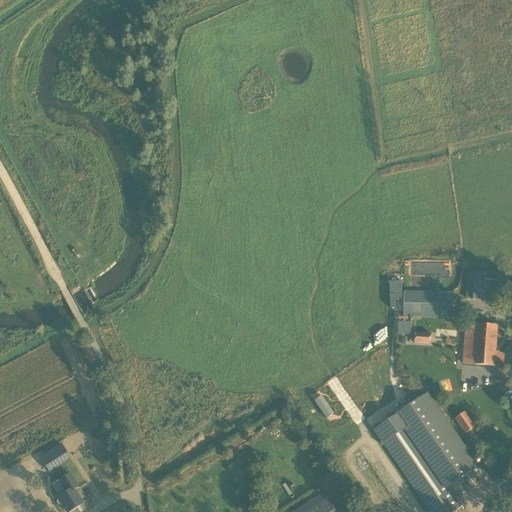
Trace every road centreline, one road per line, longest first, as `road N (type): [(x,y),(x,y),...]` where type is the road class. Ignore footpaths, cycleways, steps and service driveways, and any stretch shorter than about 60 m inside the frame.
road 1 (unclassified): [(134,511),(130,436),(62,278)]
road 2 (track): [(0,168),(62,278)]
